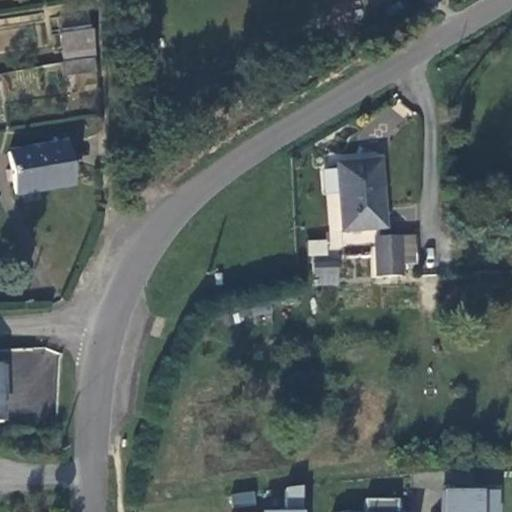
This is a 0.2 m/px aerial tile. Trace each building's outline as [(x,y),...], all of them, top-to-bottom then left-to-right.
[(381,14),(377,16),(380,34),(412,15),(404,3),(399,6),(395,0),(393,0),(378,9),(381,14)] [(377,16),(353,31),(361,45),(380,34),(377,16)] [(54,35),(57,64),(74,62),(89,60),(86,32),(54,35)] [(94,71),(92,59),(89,60),(74,62),(76,73),(94,71)] [(63,145),(6,153),(11,192),(68,185),(63,145)] [(380,227),(376,162),(335,164),(339,230),(380,227)] [(375,236),(377,275),(400,275),(398,235),(375,236)] [(309,239),(307,255),(328,257),(329,241),(309,239)] [(336,259),(314,260),(314,272),(337,271),(336,259)] [(233,509),(256,506),(253,491),(231,495),(233,509)] [(438,495),(438,511),(490,511),(491,495),(438,495)] [(395,511),(396,500),(364,499),(363,511),(395,511)]
